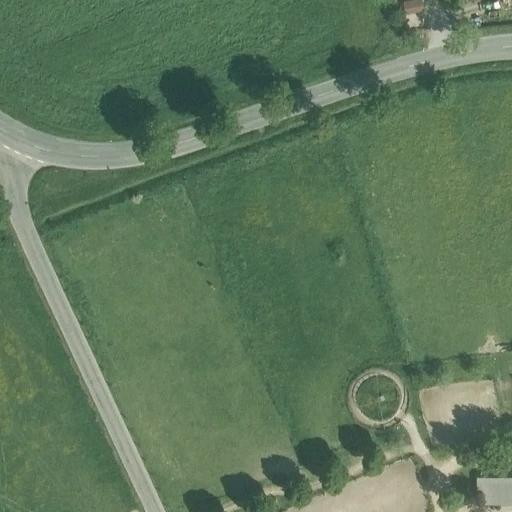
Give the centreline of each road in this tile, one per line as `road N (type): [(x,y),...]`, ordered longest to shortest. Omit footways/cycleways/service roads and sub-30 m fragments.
road 1 (secondary): [(511,40),(438,53),(142,152),(63,158),(22,142)]
road 2 (unclassified): [(22,142),(14,206),(153,511)]
